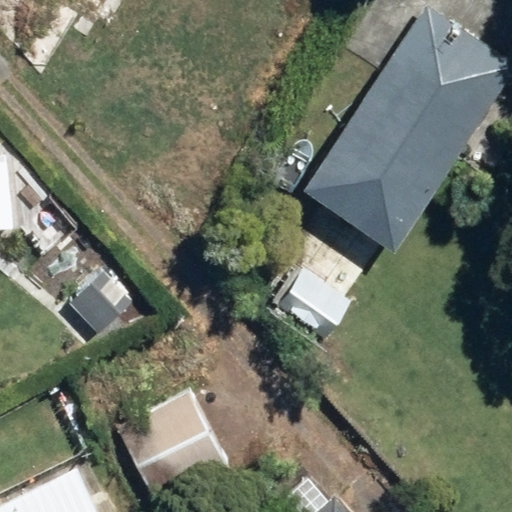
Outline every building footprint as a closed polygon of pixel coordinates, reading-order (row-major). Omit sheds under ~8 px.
[(43,0),(101,35),(122,0),(43,0)] [(511,69),(511,58),(500,51),(510,36),(457,0),(451,0),(443,11),(426,0),(425,0),(302,179),(393,241),(511,69)] [(130,295),(73,239),(39,274),(97,330),(130,295)] [(109,511),(77,451),(0,491),(0,511),(109,511)] [(354,511),(333,487),(325,494),(308,475),(266,511),(354,511)]
